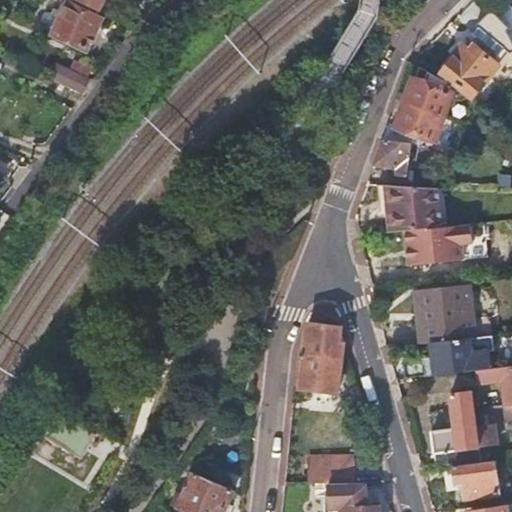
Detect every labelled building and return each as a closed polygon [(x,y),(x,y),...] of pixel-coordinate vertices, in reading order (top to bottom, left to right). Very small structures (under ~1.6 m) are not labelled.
[(96,15),(100,8),(84,0),(68,0),(62,13),(53,33),(87,48),(101,18),(96,15)] [(502,2),(491,13),(500,22),(510,11),(502,2)] [(44,29),(53,33),(62,13),(53,9),(44,29)] [(511,12),(510,11),(500,22),(511,39),(511,37),(511,12)] [(442,74),(451,81),(457,85),(474,98),(499,66),(481,51),(476,56),(464,47),(442,74)] [(48,78),(80,93),(88,78),(56,63),(48,78)] [(448,82),(417,67),(412,80),(453,95),(457,85),(451,81),(448,82)] [(412,80),(403,104),(444,118),(445,117),(453,95),(412,80)] [(396,127),(389,125),(383,141),(412,145),(411,146),(412,146),(413,136),(435,143),(444,118),(403,104),(396,127)] [(412,145),(383,141),(375,166),(398,169),(397,177),(408,178),(411,146),(412,145)] [(387,234),(435,228),(432,188),(407,187),(377,185),(378,186),(390,187),(392,204),(384,204),(386,219),(393,218),(395,232),(387,232),(387,234)] [(379,205),(384,204),(392,204),(390,187),(378,186),(379,205)] [(435,228),(448,227),(444,189),(432,188),(435,228)] [(386,219),(387,232),(395,232),(393,218),(386,219)] [(407,282),(455,276),(454,263),(441,265),(437,229),(401,233),(407,282)] [(433,344),(471,339),(476,338),(470,288),(416,293),(423,345),(433,344)] [(338,393),(344,344),(339,327),(310,324),(304,337),(299,388),(338,393)] [(437,377),(479,372),(502,369),(501,363),(492,364),(490,351),(473,353),(471,339),(433,344),(437,377)] [(404,364),(407,381),(429,378),(429,374),(432,373),(430,361),(404,364)] [(481,385),(511,381),(511,367),(502,369),(479,372),(481,385)] [(436,434),(441,470),(450,469),(483,464),(474,393),(454,396),(458,430),(436,434)] [(310,483),(326,483),(326,465),(354,465),(354,457),(310,458),(310,483)] [(483,464),(450,469),(453,486),(463,486),(465,500),(500,495),(495,463),(483,464)] [(326,465),(326,483),(330,482),(334,482),(355,482),(354,465),(326,465)] [(188,511),(223,511),(234,490),(192,470),(176,506),(188,511)] [(379,511),(379,505),(363,505),(363,482),(359,482),(334,482),(330,482),(330,511),(379,511)]
